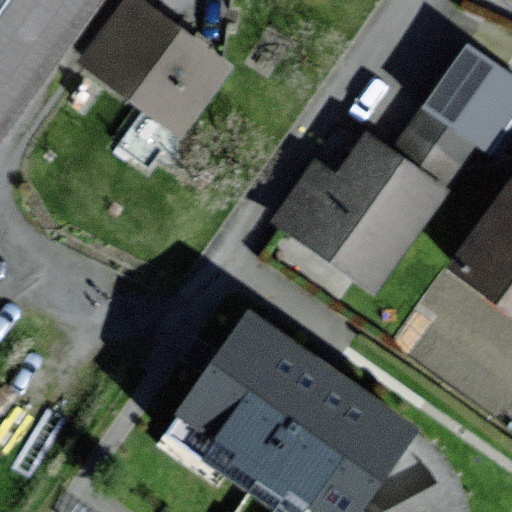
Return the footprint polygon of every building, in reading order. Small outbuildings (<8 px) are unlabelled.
[(0,0),(0,144),(99,0),(0,0)] [(234,66),(144,0),(125,0),(81,60),(184,135),(234,66)] [(511,129),(511,77),(468,47),(425,110),(494,157),(511,129)] [(454,191),(370,134),(340,177),(319,163),(276,227),(382,298),(454,191)] [(511,176),(449,266),(511,310),(511,176)] [(369,511),(426,428),(249,308),(170,424),(303,511),(369,511)]
